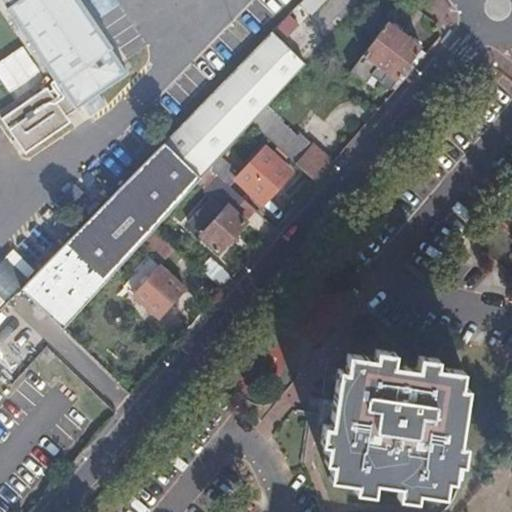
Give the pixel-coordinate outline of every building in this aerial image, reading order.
[(5,0),(59,80),(71,97),(75,104),(125,71),(107,43),(113,39),(114,36),(109,35),(103,26),(104,21),(101,20),(94,25),(78,0),(5,0)] [(318,0),(299,0),(298,1),(308,11),(318,0)] [(385,23),(348,72),(364,84),(371,75),(388,89),(418,48),(385,23)] [(270,30),(158,145),(198,181),(211,166),(252,122),(265,107),(305,63),(270,30)] [(58,106),(71,97),(59,80),(47,89),(44,86),(0,115),(0,123),(20,152),(67,120),(62,113),(58,106)] [(62,113),(75,104),(71,97),(58,106),(62,113)] [(252,122),(297,162),(310,149),(313,145),(302,134),(297,136),(265,107),(252,122)] [(158,145),(20,288),(62,330),(198,181),(158,145)] [(291,173),(265,149),(239,177),(265,201),(291,173)] [(297,162),(317,179),(328,166),(310,149),(297,162)] [(216,248),(218,250),(247,220),(245,218),(255,206),(211,166),(198,181),(205,187),(205,188),(213,195),(188,222),(214,247),(213,248),(215,249),(216,248)] [(9,249),(0,259),(0,303),(31,270),(9,249)] [(213,255),(202,267),(224,287),(234,275),(213,255)] [(186,287),(162,263),(134,293),(158,316),(186,287)] [(457,389),(459,370),(432,368),(432,358),(414,357),(413,366),(393,364),(393,355),(373,353),(373,360),(346,357),(344,376),(336,375),(330,428),(322,428),(320,448),(327,448),(326,466),(333,466),(333,483),(359,486),(358,495),(377,497),(377,488),(398,490),(397,500),(416,501),(416,493),(445,496),(445,480),(455,480),(455,462),(465,463),(465,443),(459,443),(465,390),(457,389)]
